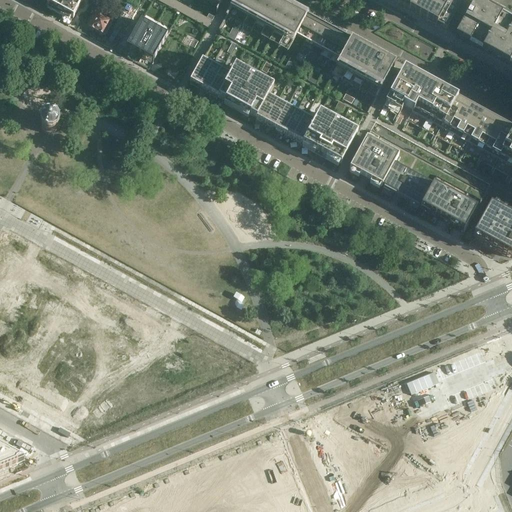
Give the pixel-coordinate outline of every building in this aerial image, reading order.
[(49,0),(47,5),(73,19),(83,0),(49,0)] [(180,4),(175,1),(172,0),(154,0),(208,29),(212,22),(207,19),(201,16),(190,10),(180,4)] [(172,0),(212,21),(223,0),(172,0)] [(374,104),(378,97),(395,65),(352,42),(343,37),(334,32),(325,27),(316,22),(306,17),(275,0),(236,0),(224,22),(374,104)] [(388,0),(446,32),(463,0),(388,0)] [(464,21),(455,37),(511,67),(511,22),(474,2),(469,11),(469,12),(464,21)] [(105,36),(112,24),(110,23),(112,20),(109,19),(108,21),(95,14),(88,27),(105,36)] [(168,36),(141,22),(127,48),(153,62),(168,36)] [(235,38),(238,31),(233,29),(230,36),(235,38)] [(214,46),(211,44),(190,83),(341,166),(362,127),(358,125),(214,47),(214,46)] [(511,129),(420,79),(404,70),(385,104),(383,109),(409,123),(511,179),(511,129)] [(60,124),(59,123),(59,122),(58,121),(58,120),(57,119),(56,118),(55,117),(54,117),(53,116),(52,116),(51,116),(50,116),(48,116),(47,116),(46,117),(45,117),(43,118),(43,119),(42,119),(42,120),(41,121),(41,122),(41,123),(40,123),(40,125),(40,126),(40,127),(41,128),(41,130),(42,131),(43,132),(44,133),(45,134),(46,134),(47,135),(48,135),(49,135),(50,135),(52,135),(54,135),(55,134),(56,134),(57,132),(58,132),(58,131),(59,130),(59,129),(60,128),(60,127),(60,126),(60,125),(60,124)] [(479,205),(485,194),(371,132),(366,140),(354,162),(459,219),(463,212),(473,217),(479,205)] [(511,198),(490,187),(485,194),(479,205),(473,217),(472,218),(475,220),(478,222),(481,223),(474,236),(473,238),(484,244),(498,252),(499,249),(503,252),(502,254),(511,259),(511,198)] [(1,241),(0,242),(0,387),(88,436),(242,373),(1,241)] [(0,472),(23,463),(0,450),(0,472)]
